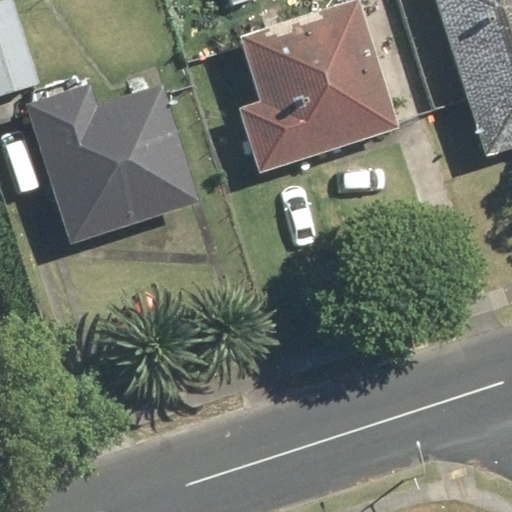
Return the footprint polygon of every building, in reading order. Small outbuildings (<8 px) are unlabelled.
[(5,0),(0,0),(0,99),(36,87),(5,0)] [(263,0),(211,0),(219,19),(264,1),(263,0)] [(511,0),(426,0),(480,162),(511,150),(511,0)] [(392,130),(350,6),(234,45),(253,103),(230,110),(252,177),(276,169),(392,130)] [(86,89),(20,111),(65,249),(191,206),(150,87),(92,107),(86,89)]
